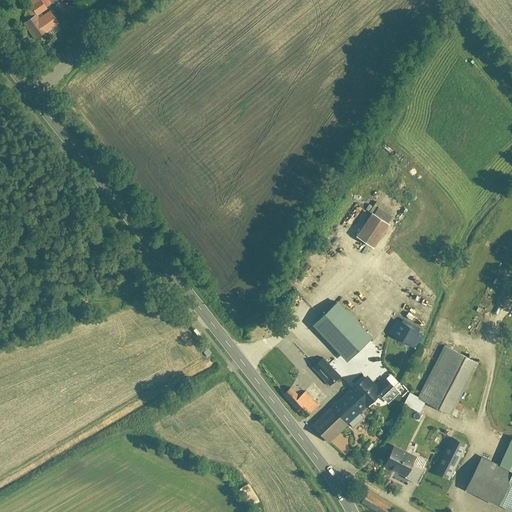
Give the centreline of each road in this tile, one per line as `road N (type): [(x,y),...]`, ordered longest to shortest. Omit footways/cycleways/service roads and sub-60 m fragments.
road 1 (secondary): [(347,511),(332,481),(34,99)]
road 2 (residential): [(34,99),(153,0)]
